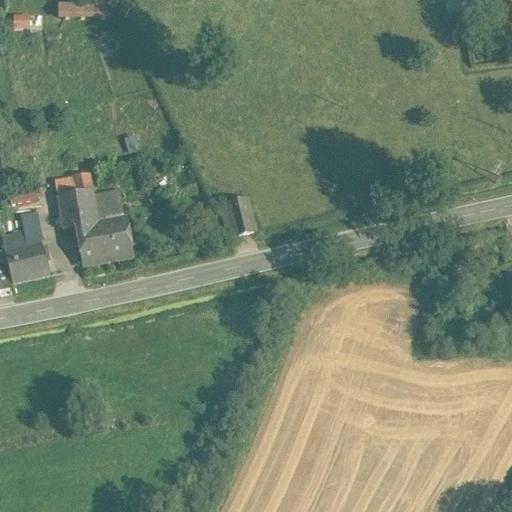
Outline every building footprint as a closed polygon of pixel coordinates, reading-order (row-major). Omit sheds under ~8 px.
[(511,1),(504,2),(503,3),(509,41),(511,40),(511,1)] [(111,14),(111,3),(58,4),(58,15),(111,14)] [(90,175),(72,179),(75,196),(93,192),(90,175)] [(75,196),(58,199),(65,234),(77,232),(83,267),(105,263),(98,224),(93,192),(75,196)] [(17,206),(44,205),(43,196),(17,197),(17,206)] [(246,203),(229,207),(236,238),(253,234),(246,203)] [(127,219),(98,224),(105,263),(134,258),(127,219)] [(23,234),(3,239),(5,255),(26,249),(23,234)] [(26,249),(5,255),(13,287),(50,278),(42,245),(26,249)]
